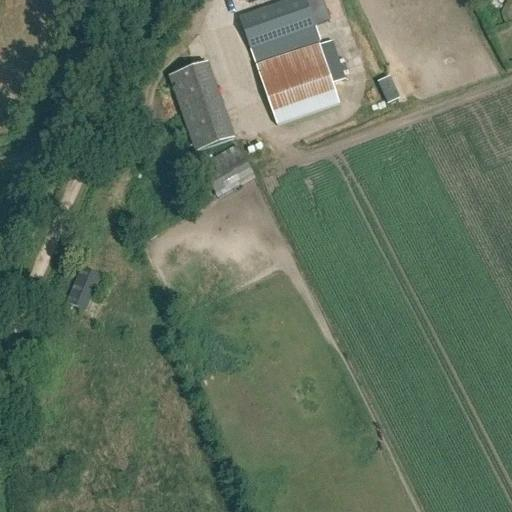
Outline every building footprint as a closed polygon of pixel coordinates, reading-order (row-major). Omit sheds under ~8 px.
[(255,67),(321,44),(305,0),(296,0),(239,20),(255,67)] [(327,0),(310,0),(317,18),(332,13),(327,0)] [(346,82),(333,42),(256,68),(276,129),(342,106),(335,86),(346,82)] [(208,61),(167,71),(185,149),(227,140),(208,61)] [(217,196),(254,175),(238,147),(212,162),(218,172),(207,178),(217,196)] [(87,313),(101,279),(81,271),(67,305),(87,313)]
